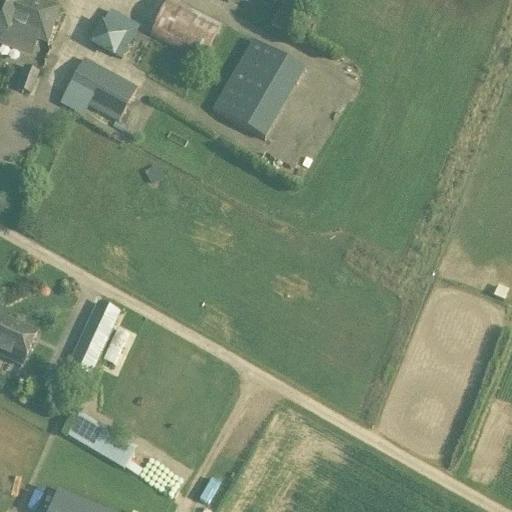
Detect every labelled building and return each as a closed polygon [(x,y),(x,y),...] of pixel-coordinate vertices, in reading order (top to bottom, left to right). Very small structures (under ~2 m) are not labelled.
[(0,0),(0,6),(51,26),(57,10),(32,0),(0,0)] [(220,27),(169,1),(150,40),(199,66),(220,27)] [(285,2),(270,28),(288,38),(302,12),(285,2)] [(44,43),(51,26),(0,6),(0,32),(19,40),(22,34),(44,43)] [(111,13),(93,46),(121,62),(138,29),(111,13)] [(265,144),(306,73),(252,43),(212,112),(265,144)] [(137,90),(84,61),(65,96),(118,126),(137,90)] [(25,67),(18,90),(33,94),(40,71),(25,67)] [(155,168),(144,174),(150,186),(161,180),(155,168)] [(13,325),(0,318),(0,357),(23,367),(38,335),(24,330),(23,333),(12,328),(13,325)] [(108,340),(92,333),(85,329),(73,356),(96,367),(108,340)] [(89,425),(78,419),(67,440),(102,461),(111,444),(86,431),(89,425)] [(470,511),(483,500),(266,421),(252,459),(273,452),(276,461),(279,451),(294,468),(284,496),(253,506),(233,446),(209,511),(470,511)] [(50,511),(98,511),(58,494),(50,511)]
